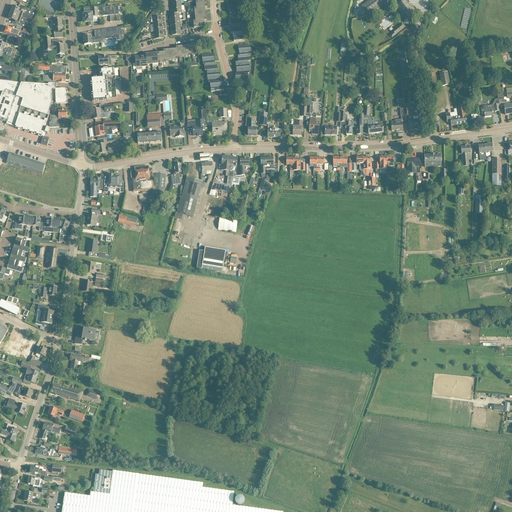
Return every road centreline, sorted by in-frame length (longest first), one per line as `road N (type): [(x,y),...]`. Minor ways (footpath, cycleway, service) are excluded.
road 1 (tertiary): [(233,149),(394,145),(511,129)]
road 2 (residential): [(8,511),(59,339)]
road 3 (residential): [(82,165),(69,0)]
road 4 (tertiary): [(82,165),(233,149)]
road 5 (residential): [(59,339),(77,214)]
road 6 (residential): [(233,149),(235,106),(215,30)]
